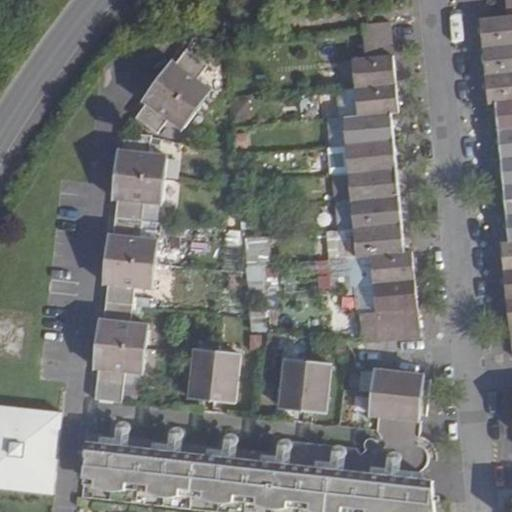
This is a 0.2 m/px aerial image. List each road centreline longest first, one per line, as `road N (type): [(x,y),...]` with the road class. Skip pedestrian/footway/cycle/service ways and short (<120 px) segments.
road 1 (residential): [(433,0),(481,511)]
road 2 (residential): [(0,134),(92,0)]
